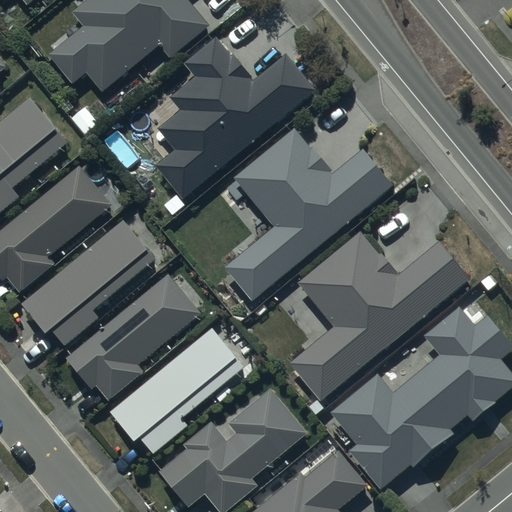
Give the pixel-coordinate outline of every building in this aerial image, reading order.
[(85,0),(71,12),(82,26),(49,53),(72,82),(86,71),(102,91),(159,44),(170,57),(211,24),(191,0),(85,0)] [(234,58),(220,39),(187,63),(199,77),(173,96),(183,110),(160,127),(177,150),(158,166),(185,199),(317,92),(289,55),(256,80),(238,55),(234,58)] [(70,144),(33,97),(0,123),(0,215),(22,197),(15,188),(70,144)] [(395,186),(364,150),(337,173),(315,147),(313,149),(296,128),(236,178),(277,226),(228,268),(254,300),(395,186)] [(82,166),(0,233),(0,276),(4,281),(9,277),(22,292),(57,264),(51,256),(114,206),(82,166)] [(126,220),(24,302),(49,334),(55,329),(68,345),(101,317),(95,310),(158,259),(126,220)] [(323,401),(473,279),(440,241),(401,274),(383,253),(381,254),(363,232),(301,285),(337,327),(291,363),(323,401)] [(170,273),(68,357),(94,389),(98,385),(112,401),(147,372),(141,364),(203,313),(198,307),(203,302),(182,276),(176,281),(170,273)] [(381,373),(333,413),(359,445),(352,451),(383,489),(415,463),(417,466),(455,435),(451,430),(470,414),(476,422),(499,403),(497,401),(511,388),(511,368),(503,357),(511,349),(511,341),(490,315),(477,326),(462,308),(428,335),(443,355),(397,392),(381,373)] [(215,328),(111,411),(137,443),(143,438),(155,454),(190,426),(183,418),(246,367),(215,328)] [(191,448),(162,471),(190,506),(206,493),(221,511),(225,511),(259,484),(254,478),(310,433),(273,388),(231,423),(239,433),(229,442),(213,422),(187,443),(191,448)] [(342,511),(341,510),(369,486),(340,450),(308,477),(304,472),(255,511),(342,511)]
